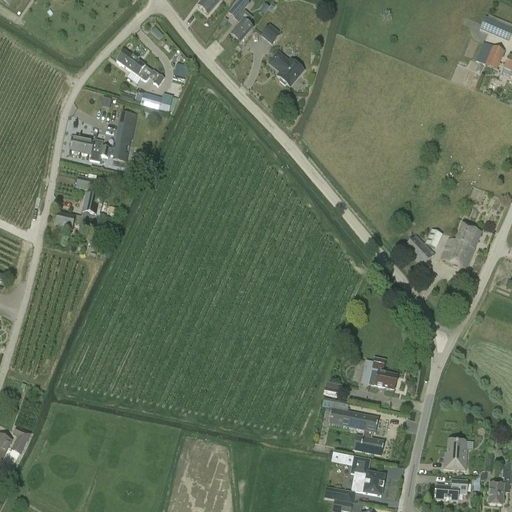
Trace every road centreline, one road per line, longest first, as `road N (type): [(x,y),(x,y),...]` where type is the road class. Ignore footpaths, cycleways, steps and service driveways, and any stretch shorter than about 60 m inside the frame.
road 1 (unclassified): [(441,357),(426,315),(312,164),(161,0)]
road 2 (unclassified): [(0,379),(79,78),(153,0)]
road 3 (unclassified): [(441,357),(511,212)]
road 4 (residential): [(406,511),(431,384)]
